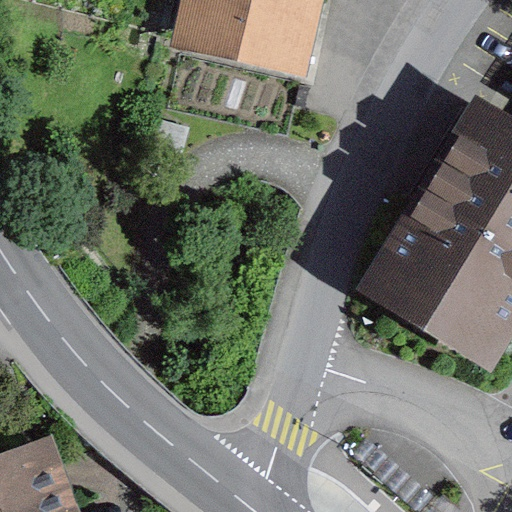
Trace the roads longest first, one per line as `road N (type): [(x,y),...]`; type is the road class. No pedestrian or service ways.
road 1 (residential): [(255,511),(404,61),(451,0)]
road 2 (tertiary): [(255,511),(99,379),(0,250)]
